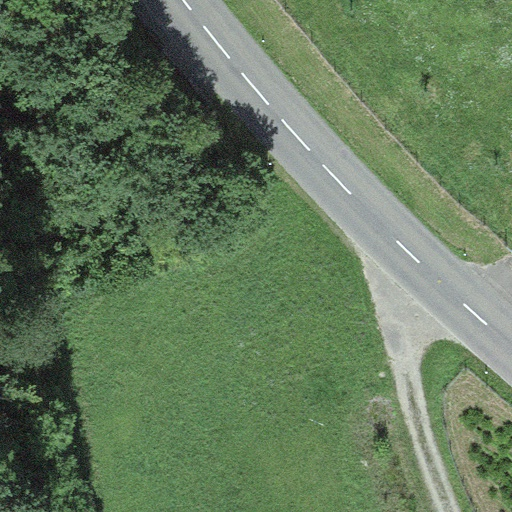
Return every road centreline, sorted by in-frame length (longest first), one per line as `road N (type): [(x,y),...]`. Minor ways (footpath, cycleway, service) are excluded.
road 1 (tertiary): [(185,0),(318,159),(511,346)]
road 2 (track): [(444,286),(410,336),(409,365),(420,427),(451,511)]
